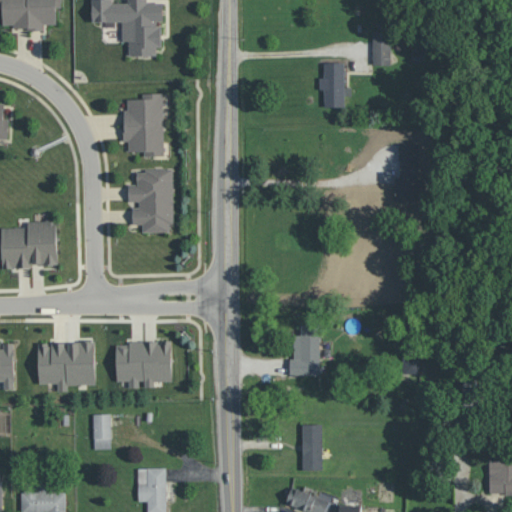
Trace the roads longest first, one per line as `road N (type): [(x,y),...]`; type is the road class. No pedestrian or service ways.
road 1 (tertiary): [(233,511),(227,183)]
road 2 (residential): [(97,303),(92,167),(82,127),(45,82),(0,61)]
road 3 (residential): [(0,305),(225,303)]
road 4 (tertiary): [(227,183),(229,57)]
